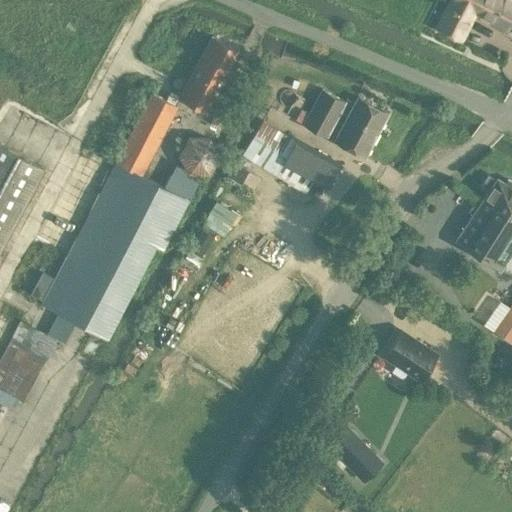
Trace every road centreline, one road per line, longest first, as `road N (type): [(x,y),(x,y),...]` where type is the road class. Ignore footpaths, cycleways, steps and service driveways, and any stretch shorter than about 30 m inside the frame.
road 1 (unclassified): [(207,511),(397,212),(505,116)]
road 2 (unclassified): [(505,116),(219,0)]
